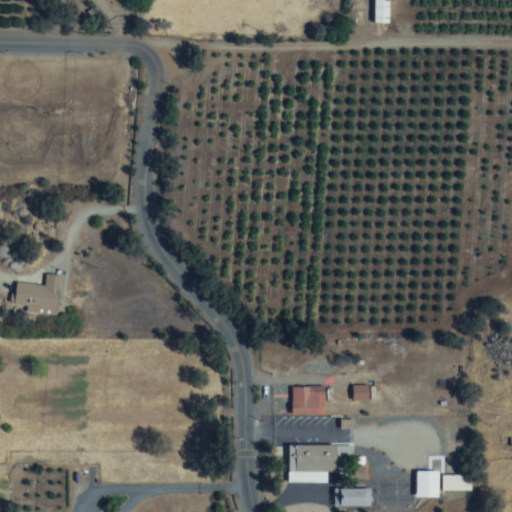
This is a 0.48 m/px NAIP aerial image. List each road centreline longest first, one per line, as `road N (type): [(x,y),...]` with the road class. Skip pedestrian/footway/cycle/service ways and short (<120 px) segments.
road 1 (residential): [(242,511),(244,360),(164,266),(156,245),(159,104),(147,78),(99,47),(0,46)]
road 2 (residential): [(147,78),(511,78)]
